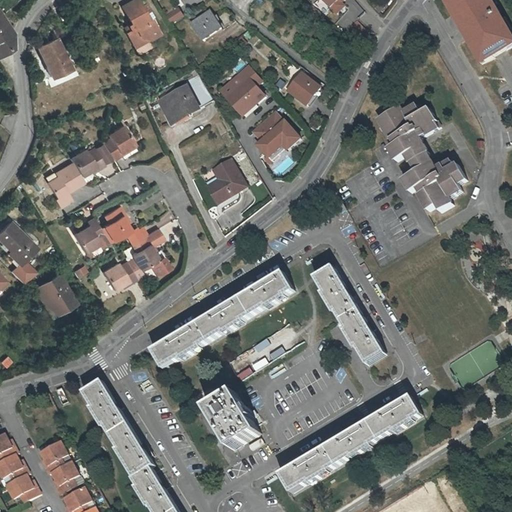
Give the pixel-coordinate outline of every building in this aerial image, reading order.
[(144,13),(140,5),(136,0),(128,0),(119,6),(129,23),(126,25),(129,30),(125,33),(130,41),(139,36),(148,38),(158,32),(149,18),(148,19),(144,13)] [(319,0),(337,17),(346,8),(343,4),(347,0),(319,0)] [(460,12),(452,0),(448,0),(456,14),(460,12)] [(511,23),(510,20),(501,24),(499,20),(505,16),(499,7),(501,5),(497,0),(452,0),(460,12),(456,14),(464,28),(468,26),(476,40),(473,42),(481,55),(484,53),(491,65),(500,60),(498,57),(511,48),(511,23)] [(0,50),(9,45),(13,22),(0,10),(0,50)] [(173,25),(186,21),(183,10),(169,14),(173,25)] [(212,10),(194,22),(205,39),(223,27),(212,10)] [(468,26),(464,28),(473,42),(476,40),(468,26)] [(134,47),(148,38),(139,36),(130,41),(134,47)] [(48,65),(45,67),(49,77),(69,68),(57,38),(40,45),(48,65)] [(488,67),(491,65),(484,53),(481,55),(488,67)] [(220,92),(243,119),(268,98),(258,86),(263,82),(250,67),(220,92)] [(302,73),(287,93),(307,109),(323,89),(302,73)] [(199,75),(187,82),(190,87),(163,103),(176,125),(215,102),(199,75)] [(416,161),(433,152),(435,151),(427,136),(447,125),(436,105),(428,109),(423,101),(410,108),(406,102),(381,116),(393,138),(395,137),(398,143),(392,146),(398,159),(408,153),(413,163),(416,161)] [(303,140),(277,112),(253,133),(261,142),(255,147),(269,163),(284,150),(288,154),(303,140)] [(112,159),(121,154),(119,151),(134,142),(124,124),(108,133),(110,136),(102,141),(103,143),(112,159)] [(136,144),(134,142),(119,151),(121,154),(136,144)] [(103,143),(95,147),(104,163),(112,159),(103,143)] [(80,174),(87,170),(95,165),(97,168),(104,163),(95,147),(87,152),(84,147),(69,157),(72,161),(80,174)] [(416,161),(421,170),(438,160),(433,152),(416,161)] [(441,166),(438,160),(421,170),(423,175),(409,183),(415,194),(422,190),(425,196),(423,197),(430,209),(438,204),(442,210),(456,203),(452,197),(466,189),(463,182),(471,178),(463,162),(459,164),(456,158),(441,166)] [(224,185),(213,192),(220,204),(249,187),(233,160),(215,170),(221,180),(224,185)] [(84,181),(80,174),(72,161),(55,172),(58,175),(48,181),(56,196),(54,198),(60,206),(72,199),(67,191),(84,181)] [(209,186),(213,192),(224,185),(221,180),(209,186)] [(138,224),(133,227),(130,229),(121,214),(124,212),(120,205),(104,215),(108,221),(104,224),(113,239),(125,232),(132,244),(133,244),(146,236),(138,224)] [(133,227),(124,212),(121,214),(130,229),(133,227)] [(100,226),(104,224),(108,221),(104,215),(95,220),(100,226)] [(89,225),(81,229),(73,234),(84,251),(99,242),(97,238),(104,234),(100,226),(95,220),(94,218),(87,222),(89,225)] [(15,265),(34,246),(9,219),(0,228),(0,239),(8,247),(2,253),(3,253),(15,265)] [(148,245),(150,248),(163,240),(157,229),(147,235),(152,243),(148,245)] [(133,253),(135,257),(142,269),(148,266),(157,260),(152,252),(150,248),(148,245),(152,243),(147,235),(146,236),(133,244),(137,251),(133,253)] [(0,239),(0,253),(1,255),(3,253),(2,253),(8,247),(0,239)] [(128,262),(138,278),(145,274),(142,269),(135,257),(128,262)] [(167,266),(162,257),(157,260),(148,266),(152,274),(159,274),(163,271),(161,269),(167,266)] [(114,289),(122,284),(130,280),(131,282),(138,278),(128,262),(121,266),(119,262),(104,271),(114,289)] [(85,266),(75,271),(79,278),(88,273),(85,266)] [(337,269),(319,280),(370,367),(388,356),(337,269)] [(38,286),(55,313),(74,302),(57,274),(38,286)] [(287,275),(158,351),(169,369),(297,293),(287,275)] [(50,316),(55,313),(38,286),(33,288),(50,316)] [(139,479),(136,481),(155,511),(180,511),(154,470),(157,468),(104,384),(86,395),(139,479)] [(239,395),(212,411),(236,451),(263,434),(239,395)] [(414,400),(287,475),(297,493),(419,422),(425,418),(414,400)] [(0,455),(0,456),(4,462),(18,455),(20,453),(16,446),(13,447),(6,434),(0,437),(0,455)] [(49,475),(51,474),(65,466),(62,460),(69,457),(61,442),(48,449),(40,453),(47,466),(45,467),(49,475)] [(0,464),(0,471),(4,479),(11,476),(14,483),(28,475),(31,474),(27,467),(24,468),(18,455),(4,462),(0,464)] [(72,463),(69,457),(62,460),(65,466),(72,463)] [(60,495),(76,487),(73,481),(80,477),(72,463),(65,466),(51,474),(58,487),(56,488),(60,495)] [(8,486),(15,500),(22,497),(25,503),(31,500),(41,494),(38,487),(35,488),(28,475),(14,483),(8,486)] [(8,486),(14,483),(11,476),(4,479),(8,486)] [(83,483),(80,477),(73,481),(76,487),(83,483)] [(87,505),(94,502),(86,488),(65,499),(72,511),(70,511),(89,511),(90,511),(87,505)] [(19,507),(25,503),(22,497),(15,500),(19,507)] [(97,508),(94,502),(87,505),(90,511),(97,508)]
